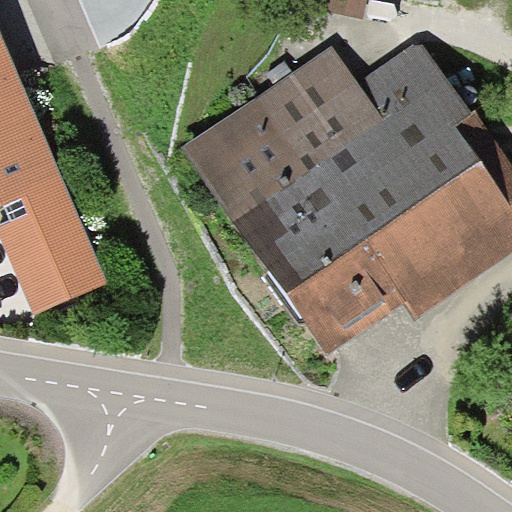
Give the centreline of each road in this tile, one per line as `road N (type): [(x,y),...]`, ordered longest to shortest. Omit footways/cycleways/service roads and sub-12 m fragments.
road 1 (residential): [(461,511),(378,462),(258,421),(0,377)]
road 2 (track): [(40,0),(184,303),(165,404)]
road 3 (track): [(106,394),(57,511)]
